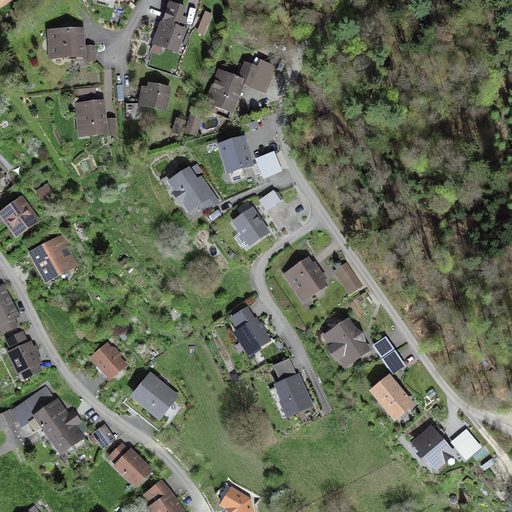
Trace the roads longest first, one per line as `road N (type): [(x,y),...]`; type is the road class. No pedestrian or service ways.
road 1 (residential): [(205,511),(164,456),(75,385),(0,258)]
road 2 (track): [(291,71),(404,205),(511,265)]
road 3 (residential): [(324,217),(452,395),(511,432)]
road 4 (residential): [(356,0),(322,23),(298,54),(282,114),(286,147),(324,217)]
road 5 (residential): [(324,217),(265,257),(257,277),(330,413)]
road 6 (track): [(511,391),(404,205)]
road 7 (track): [(0,84),(68,183)]
